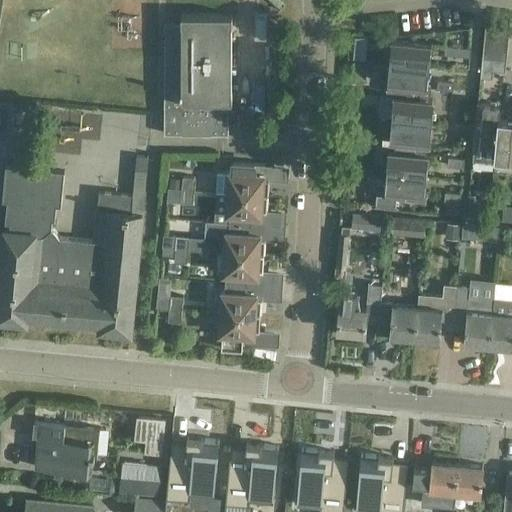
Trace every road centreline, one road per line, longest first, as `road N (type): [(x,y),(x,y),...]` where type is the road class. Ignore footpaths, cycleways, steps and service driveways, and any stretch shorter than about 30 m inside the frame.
road 1 (residential): [(299,390),(317,11)]
road 2 (tertiary): [(299,390),(0,361)]
road 3 (tertiary): [(511,410),(299,390)]
